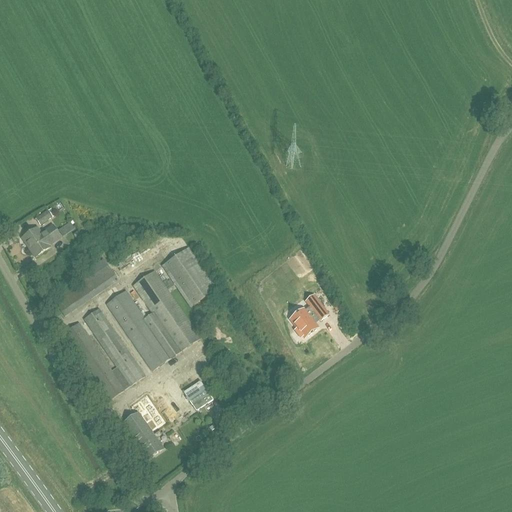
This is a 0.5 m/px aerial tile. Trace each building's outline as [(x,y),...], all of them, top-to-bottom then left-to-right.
[(40,226),(53,217),(56,215),(52,209),(49,211),(48,211),(36,219),(40,226)] [(31,251),(59,233),(54,226),(42,234),(38,228),(23,239),(31,251)] [(62,238),(59,233),(31,251),(36,258),(51,247),(50,246),(62,238)] [(217,290),(189,248),(162,267),(190,308),(217,290)] [(103,259),(88,269),(75,277),(80,284),(61,297),(54,301),(64,318),(119,281),(103,259)] [(134,286),(153,314),(180,354),(201,339),(155,272),(134,286)] [(126,292),(107,305),(153,372),(172,359),(145,320),(126,292)] [(305,309),(290,321),(297,329),(295,331),(301,339),(303,337),(305,339),(319,328),(316,323),(320,320),(321,321),(330,315),(314,295),(306,302),(310,307),(306,311),(305,309)] [(153,314),(145,320),(172,359),(180,354),(153,314)] [(200,382),(183,393),(195,411),(212,400),(200,382)] [(138,414),(122,425),(147,461),(163,450),(156,440),(138,414)]
